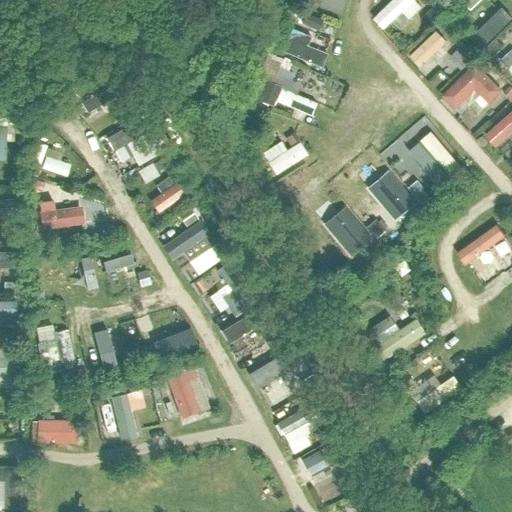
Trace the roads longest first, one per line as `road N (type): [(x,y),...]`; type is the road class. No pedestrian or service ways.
road 1 (track): [(412,511),(106,0)]
road 2 (track): [(303,511),(71,119)]
road 3 (track): [(262,434),(168,440),(53,468),(23,449),(0,447)]
road 4 (track): [(511,197),(370,25),(365,0)]
road 5 (track): [(511,397),(337,511)]
